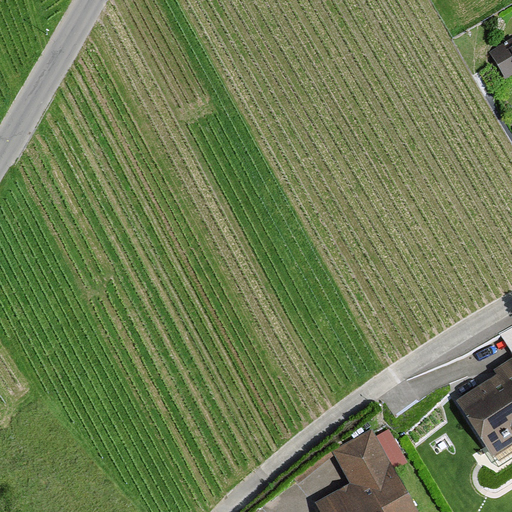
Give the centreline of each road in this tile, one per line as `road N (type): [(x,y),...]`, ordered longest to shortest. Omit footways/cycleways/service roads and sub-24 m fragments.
road 1 (unclassified): [(222,511),(353,402),(511,301)]
road 2 (tertiary): [(89,0),(0,148)]
